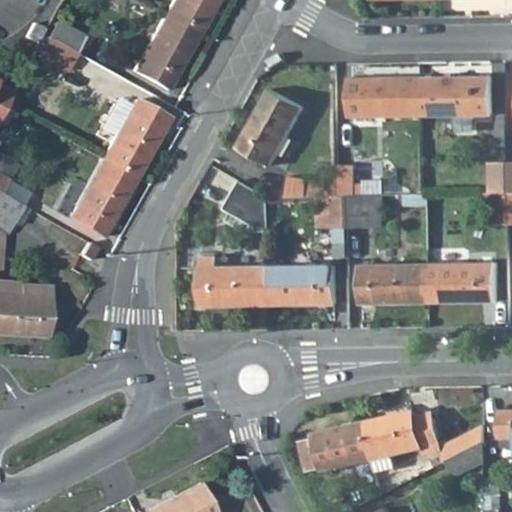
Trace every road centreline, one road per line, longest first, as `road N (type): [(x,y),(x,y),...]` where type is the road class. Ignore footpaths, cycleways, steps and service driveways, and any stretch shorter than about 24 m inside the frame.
road 1 (residential): [(278,1),(145,236),(131,283),(129,373)]
road 2 (residential): [(278,1),(348,38),(511,37)]
road 3 (tertiary): [(511,360),(281,374)]
road 4 (tertiary): [(0,493),(23,490),(138,426),(147,392)]
road 5 (tertiary): [(129,373),(99,379),(0,433)]
